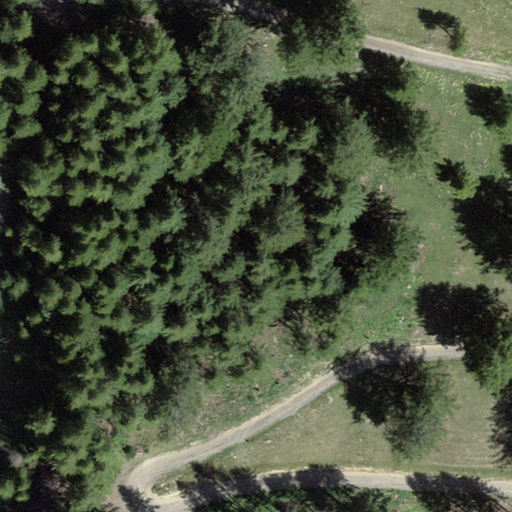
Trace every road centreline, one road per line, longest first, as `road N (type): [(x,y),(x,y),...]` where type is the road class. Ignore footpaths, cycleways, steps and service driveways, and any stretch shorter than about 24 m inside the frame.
road 1 (track): [(511,489),(191,475),(222,444),(356,378),(433,350),(511,342)]
road 2 (track): [(511,77),(169,0)]
